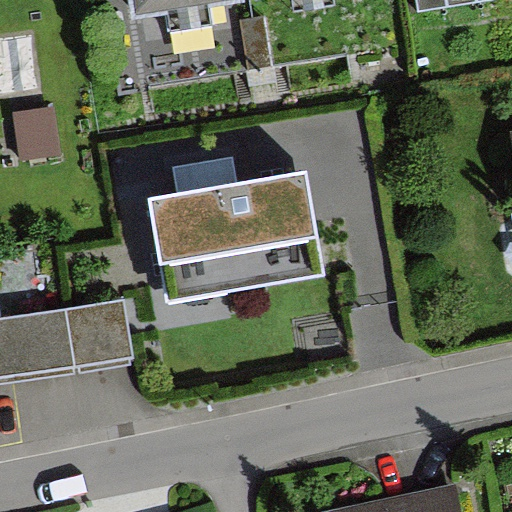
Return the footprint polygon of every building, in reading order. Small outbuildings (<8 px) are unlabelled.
[(138,0),(141,15),(241,0),(138,0)] [(499,0),(421,0),(425,17),(500,3),(499,0)] [(324,282),(307,182),(150,208),(167,308),(324,282)] [(125,303),(0,322),(0,382),(134,361),(125,303)] [(464,511),(458,486),(343,511),(464,511)]
